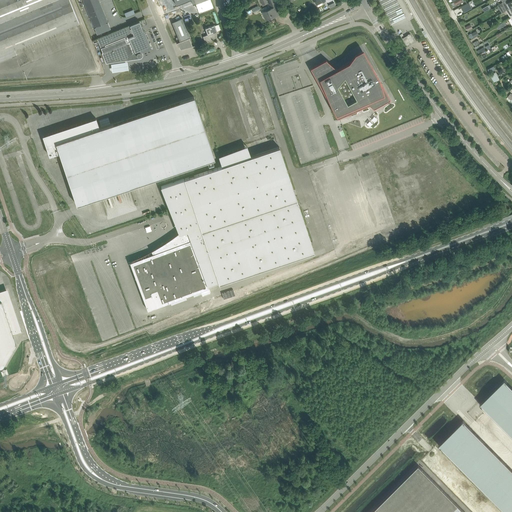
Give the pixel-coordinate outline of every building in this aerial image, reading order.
[(0,0),(0,61),(17,55),(14,49),(79,23),(69,0),(0,0)] [(107,21),(101,7),(99,1),(102,0),(83,0),(94,27),(94,26),(94,27),(96,34),(110,28),(107,22),(107,21)] [(210,0),(194,0),(195,3),(196,3),(199,12),(213,7),(210,0)] [(506,10),(510,8),(511,6),(511,0),(506,0),(504,1),(503,2),(502,3),(506,10)] [(461,7),(464,12),(472,8),(469,2),(461,7)] [(279,13),(276,6),(271,8),(264,11),(268,19),(279,13)] [(229,10),(232,17),(239,14),(236,7),(229,10)] [(178,37),(180,41),(184,48),(192,46),(189,37),(190,37),(183,20),(182,18),(172,22),(178,37)] [(139,21),(121,29),(93,40),(94,43),(98,41),(107,62),(127,59),(140,57),(141,56),(142,55),(142,54),(141,51),(150,48),(139,21)] [(217,31),(215,26),(214,24),(205,28),(208,34),(203,36),(205,42),(216,38),(214,32),(217,31)] [(414,41),(410,34),(403,38),(407,45),(414,41)] [(355,54),(349,62),(337,69),(333,66),(326,59),(310,68),(331,106),(338,118),(369,104),(374,108),(390,99),(377,75),(363,49),(355,54)] [(496,72),(490,75),(494,82),(500,79),(496,72)] [(59,152),(77,204),(215,158),(194,96),(179,101),(179,102),(128,119),(111,124),(102,127),(100,128),(99,128),(96,118),(48,134),(50,139),(45,141),(50,155),(59,152)] [(170,301),(186,296),(193,293),(201,290),(201,293),(202,295),(210,292),(209,288),(208,285),(213,283),(218,281),(219,284),(314,252),(292,185),(290,178),(288,172),(279,147),(251,156),(246,158),(243,147),(219,156),(219,157),(222,166),(161,186),(163,193),(169,208),(170,209),(171,212),(173,218),(174,221),(175,221),(179,233),(174,237),(168,242),(166,243),(161,246),(154,250),(152,251),(152,252),(153,253),(141,258),(130,262),(148,310),(170,301)] [(22,331),(22,330),(20,331),(15,316),(15,317),(6,290),(0,292),(0,366),(3,366),(16,343),(13,333),(22,331)] [(511,388),(506,383),(507,382),(505,379),(481,403),(480,404),(482,407),(483,405),(511,434),(511,388)] [(511,511),(511,471),(465,424),(466,423),(463,420),(439,445),(441,447),(442,446),(506,511),(511,511)] [(465,511),(419,465),(371,511),(465,511)]
